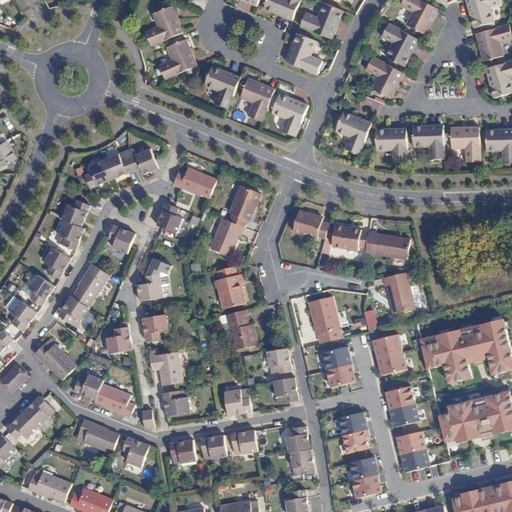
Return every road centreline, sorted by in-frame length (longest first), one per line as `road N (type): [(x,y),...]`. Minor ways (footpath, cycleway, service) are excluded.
road 1 (residential): [(311,410),(156,437),(87,412),(42,376)]
road 2 (residential): [(42,376),(27,359),(28,345),(109,206),(164,191)]
road 3 (residential): [(297,171),(395,197),(511,194)]
road 4 (residential): [(297,171),(268,239),(278,285),(364,287)]
road 5 (residential): [(328,92),(213,47),(204,29),(214,0)]
road 6 (residential): [(61,105),(0,240)]
road 7 (residential): [(511,110),(384,112)]
